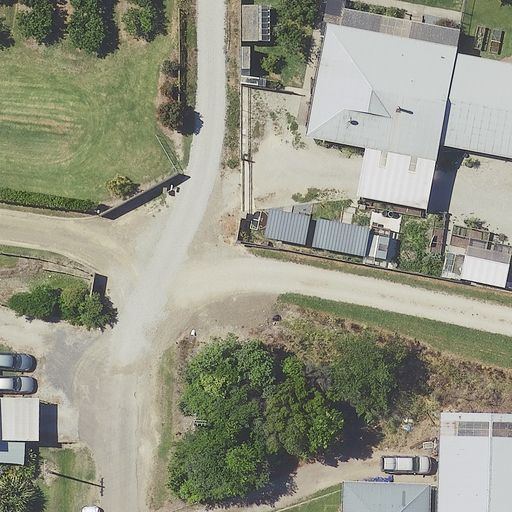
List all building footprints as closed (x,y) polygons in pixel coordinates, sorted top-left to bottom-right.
[(279,1),(264,0),(240,0),(238,47),(276,50),(279,1)] [(332,13),(329,31),(308,142),(367,153),(358,201),(428,215),(440,149),(511,162),(511,65),(458,56),(462,37),(332,13)] [(511,275),(511,226),(454,215),(441,281),(508,294),(511,275)] [(0,444),(45,447),(47,402),(0,399),(0,444)] [(511,511),(511,419),(443,417),(439,511),(511,511)] [(346,490),(345,511),(431,511),(432,492),(346,490)]
